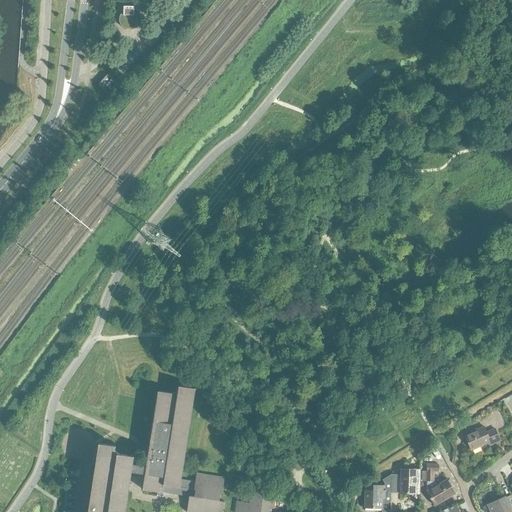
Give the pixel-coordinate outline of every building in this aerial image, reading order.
[(135,12),(134,12),(134,6),(124,6),(124,12),(122,12),(121,14),(120,15),(120,16),(120,17),(119,17),(119,18),(119,19),(119,20),(119,21),(119,22),(120,23),(120,24),(120,25),(121,25),(121,26),(122,27),(123,27),(123,28),(125,29),(126,29),(128,29),(131,29),(132,29),(133,29),(135,28),(135,27),(136,26),(137,25),(137,24),(138,23),(138,22),(138,21),(138,20),(138,19),(138,18),(138,17),(138,16),(137,15),(137,14),(136,14),(136,13),(135,12)] [(165,11),(163,15),(172,22),(175,18),(165,11)] [(135,46),(119,66),(127,73),(143,53),(135,46)] [(109,93),(118,83),(108,75),(100,85),(109,93)] [(88,511),(125,511),(131,472),(145,474),(143,490),(157,492),(157,496),(164,497),(164,493),(189,497),(187,511),(223,511),(225,502),(220,501),(221,494),(222,495),(225,478),(197,474),(196,481),(181,479),(195,389),(179,386),(177,394),(158,391),(146,467),(132,464),(134,457),(112,453),(114,446),(99,443),(88,511)] [(465,435),(471,450),(490,441),(491,444),(500,440),(495,428),(487,432),(485,426),(465,435)] [(434,471),(438,471),(439,464),(427,464),(427,472),(424,472),(423,479),(426,480),(426,487),(428,490),(426,491),(435,505),(455,494),(451,486),(453,485),(449,479),(448,480),(447,479),(436,485),(433,480),(434,471)] [(392,474),(391,492),(400,492),(400,494),(420,494),(421,469),(401,468),(401,475),(392,474)] [(391,492),(392,474),(383,480),(385,483),(385,485),(374,485),(366,489),(365,489),(365,508),(382,508),(382,511),(388,511),(388,502),(391,502),(391,492)] [(236,508),(264,511),(268,511),(269,507),(273,507),(275,499),(263,497),(264,492),(251,490),(250,503),(237,501),(236,508)] [(511,511),(511,497),(511,496),(506,498),(505,496),(487,504),(487,505),(483,507),(485,511),(489,510),(490,511),(511,511)]
